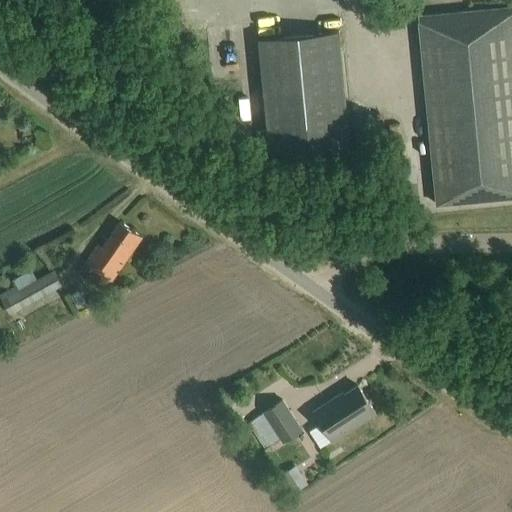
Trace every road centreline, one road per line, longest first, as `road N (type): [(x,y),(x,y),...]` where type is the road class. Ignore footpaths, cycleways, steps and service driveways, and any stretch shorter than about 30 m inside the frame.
road 1 (unclassified): [(316,291),(0,69)]
road 2 (unclassified): [(511,428),(316,291)]
road 3 (residential): [(511,243),(356,251),(316,291)]
